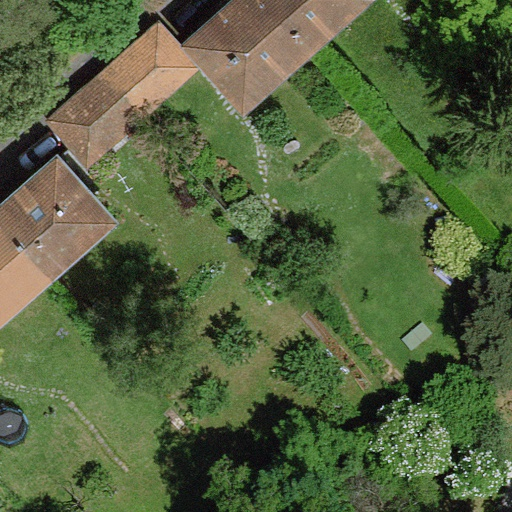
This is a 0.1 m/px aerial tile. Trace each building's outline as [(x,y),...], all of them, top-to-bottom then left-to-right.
[(268,0),(236,0),(193,39),(246,98),(308,44),(268,0)] [(268,0),(308,44),(356,0),(268,0)] [(108,71),(130,96),(153,76),(182,51),(159,25),(108,71)] [(108,71),(56,118),(78,142),(130,96),(108,71)] [(0,209),(0,212),(49,268),(112,215),(60,156),(0,209)] [(0,212),(0,312),(49,268),(0,212)]
